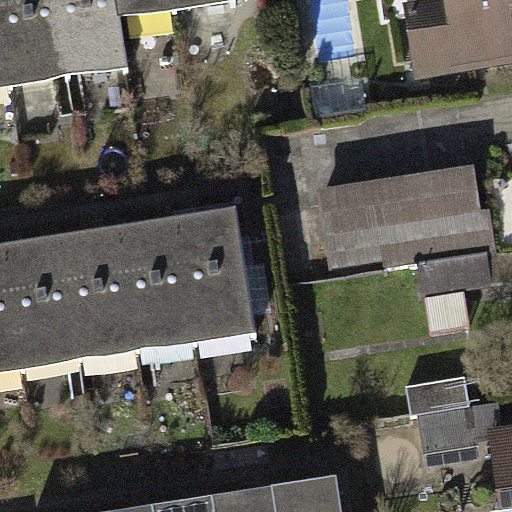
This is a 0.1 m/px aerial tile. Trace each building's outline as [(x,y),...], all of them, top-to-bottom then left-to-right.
[(48,0),(0,0),(0,71),(4,97),(62,88),(48,0)] [(108,0),(48,0),(62,88),(121,78),(112,25),(108,0)] [(174,16),(171,0),(108,0),(112,25),(174,16)] [(236,6),(235,0),(171,0),(174,16),(236,6)] [(511,0),(435,0),(436,6),(405,10),(415,90),(510,78),(504,30),(511,29),(511,0)] [(487,245),(475,175),(315,201),(326,271),(416,256),(487,245)] [(257,340),(239,218),(180,227),(198,349),(257,340)] [(198,349),(180,227),(120,235),(139,358),(198,349)] [(139,358),(120,235),(61,244),(80,367),(139,358)] [(80,367),(61,244),(2,253),(21,376),(80,367)] [(487,245),(416,256),(429,340),(471,334),(465,298),(495,294),(487,245)] [(0,378),(21,376),(2,253),(0,253),(0,378)] [(416,419),(471,411),(467,382),(412,390),(416,419)] [(511,511),(511,429),(504,430),(501,407),(471,411),(416,419),(424,478),(490,469),(495,511),(511,511)] [(272,493),(275,511),(339,511),(335,483),(272,493)] [(209,503),(210,511),(275,511),(272,493),(209,503)] [(149,511),(210,511),(209,503),(149,511)]
